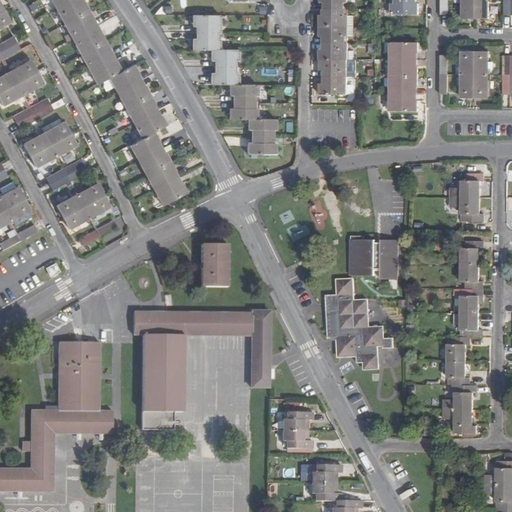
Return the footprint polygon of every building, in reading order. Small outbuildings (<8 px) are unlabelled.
[(50,0),(53,4),(54,3),(57,9),(74,0),(50,0)] [(81,2),(80,0),(74,0),(57,9),(59,13),(58,14),(64,25),(89,11),(83,1),(81,2)] [(324,9),(349,10),(348,0),(320,0),(321,3),(325,3),(324,9)] [(416,4),(416,0),(394,0),(395,4),(392,4),(392,15),(419,15),(419,4),(416,4)] [(463,0),(463,20),(476,20),(476,0),(463,0)] [(476,0),(476,20),(489,20),(489,0),(476,0)] [(503,0),(504,16),(511,16),(511,0),(503,0)] [(321,16),(320,26),(348,26),(349,10),(324,9),(324,16),(321,16)] [(0,26),(10,21),(4,10),(0,12),(0,26)] [(63,36),(66,42),(73,39),(95,27),(92,21),(94,20),(89,11),(64,25),(69,34),(63,36)] [(193,27),(196,27),(196,33),(217,33),(217,27),(220,27),(220,15),(193,15),(193,27)] [(345,38),(348,38),(348,26),(320,26),(320,37),(324,37),(324,44),(345,44),(345,38)] [(97,32),(95,27),(73,39),(76,44),(75,45),(80,55),(105,41),(99,31),(97,32)] [(192,39),(192,50),(211,50),(213,50),(213,49),(220,50),(220,39),(217,39),(217,33),(196,33),(196,39),(192,39)] [(0,43),(0,51),(16,43),(13,36),(0,43)] [(108,52),(110,51),(105,41),(80,55),(85,64),(86,63),(89,69),(111,57),(108,52)] [(16,43),(0,51),(0,52),(3,59),(21,50),(16,43)] [(391,55),(394,55),(394,60),(416,60),(417,55),(419,55),(419,43),(391,43),(391,55)] [(345,50),(345,44),(324,44),(324,50),(320,50),(320,61),(348,62),(348,50),(345,50)] [(211,61),(215,61),(215,68),(236,68),(236,62),(239,62),(239,50),(220,50),(213,49),(213,50),(211,50),(211,61)] [(462,76),(475,76),(476,52),(462,52),(462,76)] [(489,76),(489,53),(476,52),(475,76),(489,76)] [(503,76),(511,76),(511,56),(503,56),(503,76)] [(91,75),(96,85),(109,78),(121,71),(116,61),(114,63),(111,57),(89,69),(92,74),(91,75)] [(37,72),(31,60),(10,71),(16,83),(37,72)] [(391,66),(391,78),(419,78),(419,66),(416,66),(416,60),(394,60),(394,66),(391,66)] [(320,72),(324,72),(324,78),(345,78),(345,72),(348,72),(348,62),(320,61),(320,72)] [(115,88),(118,93),(140,81),(137,76),(139,75),(134,65),(121,71),(109,78),(114,88),(115,88)] [(239,73),(235,73),(236,68),(215,68),(215,73),(211,73),(211,85),(230,85),(239,85),(239,73)] [(0,76),(0,92),(16,83),(10,71),(0,76)] [(22,94),(43,83),(37,72),(16,83),(22,94)] [(462,99),(475,99),(475,76),(462,76),(462,99)] [(475,99),(489,99),(489,76),(475,76),(475,99)] [(348,84),(345,84),(345,78),(324,78),(324,84),(320,84),(320,95),(348,95),(348,84)] [(391,88),(393,88),(393,95),(416,95),(416,89),(419,89),(419,78),(391,78),(391,88)] [(121,98),(120,99),(125,109),(150,95),(145,86),(143,87),(140,81),(118,93),(121,98)] [(0,92),(0,102),(1,105),(22,94),(16,83),(0,92)] [(230,96),(234,96),(234,102),(254,102),(254,96),(257,96),(257,84),(239,85),(230,85),(230,96)] [(28,102),(37,98),(34,91),(25,95),(28,102)] [(155,104),(150,95),(125,109),(130,118),(132,117),(134,123),(156,111),(153,106),(155,104)] [(416,100),(416,95),(393,95),(393,100),(391,100),(391,112),(418,112),(418,100),(416,100)] [(50,104),(47,98),(29,108),(33,114),(50,104)] [(254,109),(254,102),(234,102),(233,108),(229,108),(229,120),(248,120),(250,120),(250,119),(257,119),(257,109),(254,109)] [(36,121),(54,111),(50,104),(33,114),(36,121)] [(29,108),(12,116),(16,123),(33,114),(29,108)] [(136,129),(142,139),(154,132),(166,126),(161,115),(159,116),(156,111),(134,123),(137,128),(136,129)] [(19,130),(36,121),(33,114),(16,123),(19,130)] [(275,131),(275,119),(257,119),(250,119),(250,120),(248,120),(248,130),(252,131),(252,137),(272,137),(272,131),(275,131)] [(43,133),(50,145),(70,134),(64,122),(43,133)] [(136,155),(139,161),(161,149),(158,143),(160,142),(154,132),(142,139),(129,146),(134,156),(136,155)] [(22,144),(29,156),(50,145),(43,133),(22,144)] [(70,134),(50,145),(56,156),(76,145),(70,134)] [(275,143),(272,143),(272,137),(252,137),(252,142),(248,143),(248,154),(275,155),(275,143)] [(56,156),(50,145),(29,156),(35,167),(56,156)] [(140,167),(146,177),(171,163),(165,153),(163,154),(161,149),(139,161),(141,166),(140,167)] [(83,167),(80,160),(63,169),(66,176),(83,167)] [(174,173),(176,172),(171,163),(146,177),(151,186),(152,185),(155,190),(176,178),(174,173)] [(70,182),(87,173),(83,167),(66,176),(70,182)] [(63,169),(46,178),(49,185),(66,176),(63,169)] [(4,170),(0,172),(0,180),(8,177),(4,170)] [(463,187),(451,188),(451,197),(480,198),(480,181),(485,181),(484,173),(468,174),(468,181),(462,181),(463,187)] [(68,189),(72,187),(70,182),(66,176),(49,185),(52,191),(65,185),(68,189)] [(181,183),(179,184),(176,178),(155,190),(157,195),(156,196),(162,207),(187,193),(181,183)] [(77,195),(83,206),(103,196),(97,184),(77,195)] [(0,197),(0,205),(3,211),(24,199),(18,188),(0,197)] [(62,217),(83,206),(77,195),(56,207),(62,217)] [(89,218),(109,207),(103,196),(83,206),(89,218)] [(484,214),(480,214),(480,198),(451,197),(451,207),(462,207),(462,222),(484,222),(484,214)] [(24,199),(3,211),(9,221),(30,210),(24,199)] [(89,218),(83,206),(62,217),(68,229),(89,218)] [(0,225),(9,221),(3,211),(0,212),(0,225)] [(113,221),(95,230),(100,238),(117,229),(113,221)] [(16,235),(19,242),(37,232),(34,225),(16,235)] [(0,245),(3,251),(19,242),(16,235),(13,229),(6,233),(9,238),(0,243),(0,245)] [(100,238),(95,230),(79,240),(83,247),(100,238)] [(351,275),(375,275),(375,268),(381,268),(381,278),(398,277),(397,238),(380,239),(380,242),(374,242),(374,239),(363,239),(350,240),(351,275)] [(468,241),(468,248),(461,248),(461,265),(479,265),(479,249),(484,249),(484,241),(468,241)] [(228,287),(228,244),(202,245),(201,287),(228,287)] [(55,263),(45,269),(50,277),(60,272),(55,263)] [(479,281),(479,265),(461,265),(461,282),(466,282),(466,289),(483,289),(483,282),(479,281)] [(337,295),(326,295),(328,338),(330,338),(330,340),(337,340),(338,357),(357,356),(357,363),(363,362),(364,369),(379,368),(378,347),(384,346),(384,348),(394,348),(393,338),(385,338),(384,326),(369,327),(368,299),(355,299),(353,279),(336,279),(337,295)] [(391,288),(398,289),(399,280),(391,280),(391,288)] [(466,289),(461,289),(461,296),(461,313),(478,313),(479,297),(483,297),(483,289),(466,289)] [(252,388),(269,388),(270,311),(252,311),(252,313),(252,337),(252,388)] [(252,313),(134,312),(133,336),(143,336),(142,430),(174,431),(174,413),(184,413),(184,378),(184,336),(252,337),(252,313)] [(478,313),(461,313),(460,338),(470,338),(483,337),(483,330),(479,330),(478,313)] [(453,344),(448,344),(449,361),(466,361),(466,344),(470,344),(470,338),(460,338),(453,338),(453,344)] [(99,411),(100,343),(58,342),(58,382),(57,411),(30,411),(30,442),(23,442),(22,452),(30,452),(30,469),(0,469),(0,492),(54,493),(55,435),(112,435),(112,411),(99,411)] [(469,378),(466,378),(466,361),(449,361),(448,378),(447,378),(447,385),(453,385),(470,385),(469,378)] [(456,400),(445,400),(445,409),(473,410),(473,392),(477,392),(477,385),(470,385),(453,385),(453,392),(456,392),(456,400)] [(476,426),(473,426),(473,410),(445,409),(444,419),(455,419),(456,433),(461,433),(476,433),(476,426)] [(286,420),(282,420),(282,431),(308,430),(308,420),(312,420),(312,412),(286,412),(286,420)] [(313,441),(308,441),(308,430),(282,431),(282,441),(285,441),(285,449),(312,449),(313,441)] [(497,475),(486,475),(486,486),(511,485),(511,460),(497,461),(497,475)] [(315,472),(311,472),(311,483),(337,483),(337,473),(341,473),(341,465),(315,465),(315,472)] [(336,494),(337,483),(311,483),(311,494),(314,494),(315,501),(335,501),(341,501),(341,494),(336,494)] [(486,494),(497,495),(497,509),(511,509),(511,485),(486,486),(486,494)] [(335,508),(331,508),(331,511),(356,511),(356,509),(360,509),(360,501),(341,501),(335,501),(335,508)]
